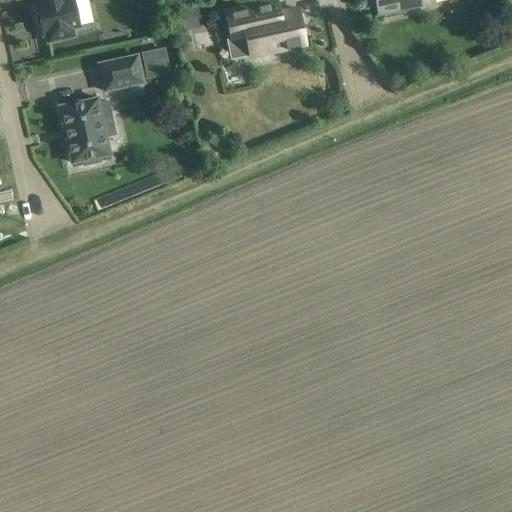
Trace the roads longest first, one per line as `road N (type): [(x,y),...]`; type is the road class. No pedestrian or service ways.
road 1 (track): [(0,269),(511,60)]
road 2 (residential): [(0,55),(51,233)]
